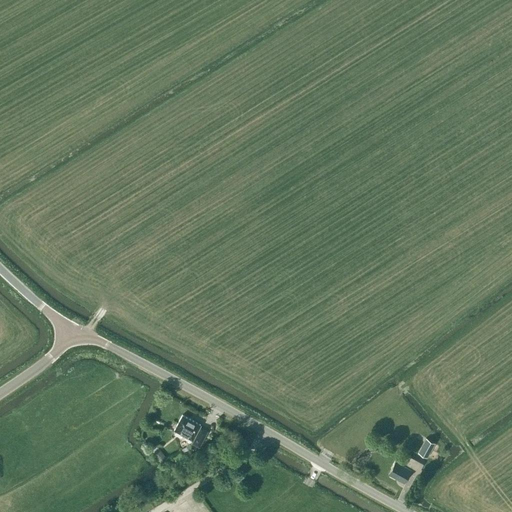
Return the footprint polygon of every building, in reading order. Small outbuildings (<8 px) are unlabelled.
[(177,426),(174,431),(192,440),(191,443),(199,447),(207,430),(199,426),(200,425),(182,415),(176,426),(177,426)] [(426,457),(434,443),(425,438),(418,452),(426,457)] [(185,447),(181,449),(182,452),(187,451),(188,450),(191,445),(187,443),(185,447)] [(166,458),(158,448),(152,453),(159,463),(166,458)] [(410,470),(417,474),(422,464),(407,455),(402,465),(395,461),(388,474),(403,482),(410,470)] [(306,473),(310,467),(301,462),(297,468),(306,473)]
